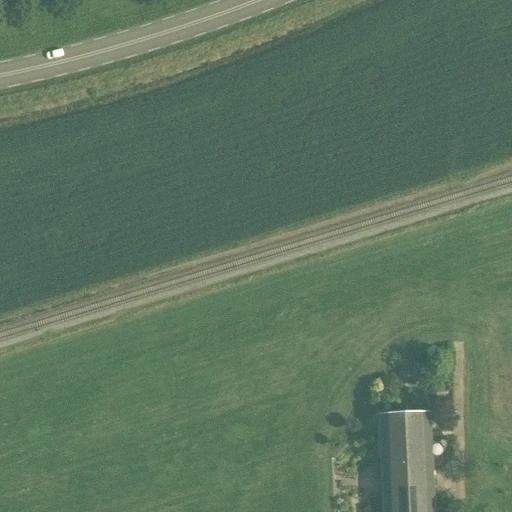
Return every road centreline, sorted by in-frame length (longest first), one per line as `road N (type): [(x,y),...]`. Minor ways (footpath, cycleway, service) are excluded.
road 1 (secondary): [(0,73),(255,0)]
road 2 (unclassified): [(464,397),(462,233)]
